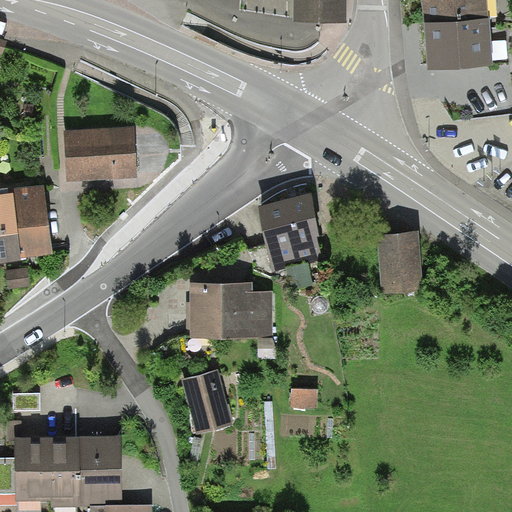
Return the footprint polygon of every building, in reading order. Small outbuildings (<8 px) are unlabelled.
[(348,0),(293,0),(293,25),(348,25),(348,0)] [(422,0),(424,26),(491,21),(488,0),(422,0)] [(491,21),(424,26),(428,73),(494,68),(491,21)] [(134,129),(64,133),(68,183),(137,178),(134,129)] [(0,266),(22,264),(21,260),(53,255),(44,188),(13,192),(13,196),(0,197),(0,266)] [(320,239),(312,195),(296,199),(259,209),(273,272),(287,269),(307,263),(322,259),(317,240),(320,239)] [(376,238),(381,295),(424,291),(419,234),(376,238)] [(313,286),(307,263),(287,269),(293,292),(313,286)] [(28,269),(6,272),(9,290),(30,287),(28,269)] [(191,334),(191,340),(274,339),(273,293),(253,293),(253,284),(191,285),(191,303),(187,304),(187,309),(187,334),(191,334)] [(218,371),(183,381),(197,436),(233,426),(218,371)] [(319,391),(291,390),(291,407),(318,408),(319,391)] [(80,427),(15,428),(16,495),(51,495),(51,501),(81,500),(81,502),(91,502),(106,501),(106,499),(122,498),(120,428),(80,428),(80,427)] [(152,511),(152,498),(122,498),(106,499),(106,501),(91,502),(90,511),(152,511)]
